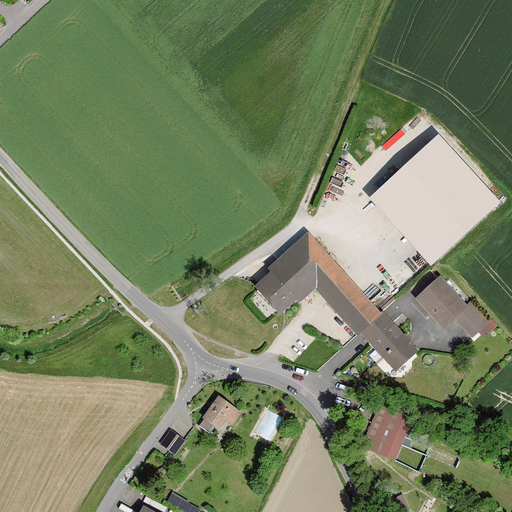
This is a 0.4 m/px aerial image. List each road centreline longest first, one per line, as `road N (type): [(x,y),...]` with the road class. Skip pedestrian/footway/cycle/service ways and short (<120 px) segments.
road 1 (track): [(160,318),(296,223),(387,0)]
road 2 (unclassified): [(0,155),(123,285),(214,356)]
road 3 (unclassified): [(214,356),(277,373),(310,394),(368,511)]
road 4 (unclassified): [(104,511),(214,356)]
